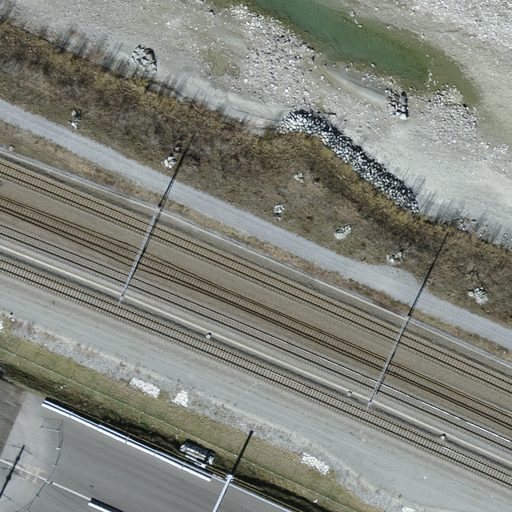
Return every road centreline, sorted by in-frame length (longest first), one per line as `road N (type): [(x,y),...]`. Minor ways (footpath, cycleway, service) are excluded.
road 1 (track): [(511,345),(0,132)]
road 2 (motorway): [(170,511),(0,434)]
